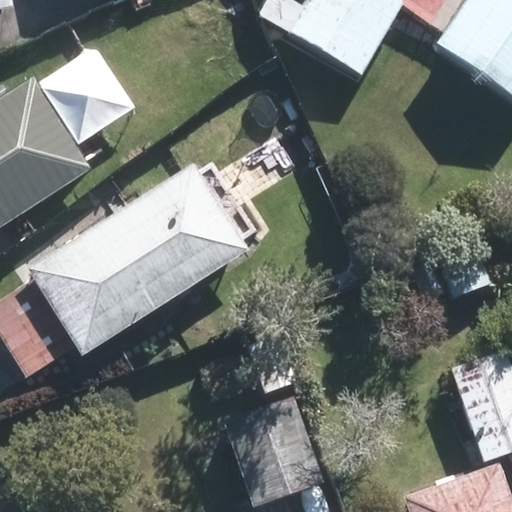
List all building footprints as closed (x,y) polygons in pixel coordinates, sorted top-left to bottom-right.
[(391,10),(374,0),(304,0),(280,42),(349,82),(391,10)] [(511,100),(511,0),(470,0),(435,48),(509,104),(511,100)] [(0,221),(72,175),(22,97),(0,111),(0,221)] [(228,257),(177,181),(18,286),(68,362),(228,257)] [(498,291),(484,248),(442,262),(456,305),(498,291)] [(511,422),(492,364),(447,379),(477,465),(511,452),(511,422)] [(279,410),(219,434),(248,506),(308,482),(279,410)] [(494,511),(484,481),(395,511),(494,511)]
